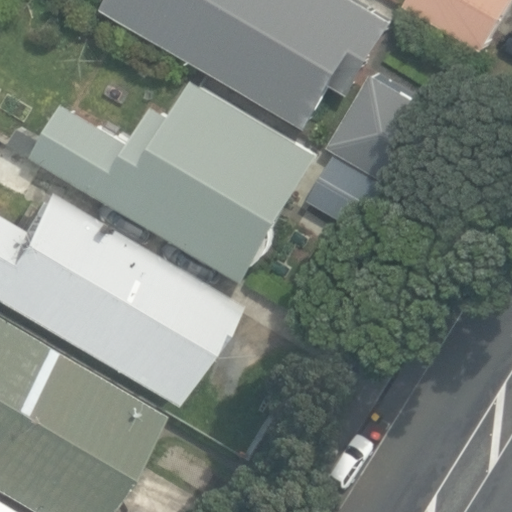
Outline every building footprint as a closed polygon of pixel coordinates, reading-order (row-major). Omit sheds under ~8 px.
[(108,0),(109,0),(316,122),(320,114),(325,118),(346,83),(358,90),(405,10),(388,0),(108,0)] [(511,25),(511,0),(430,0),(425,9),(498,51),(511,25)] [(401,64),(462,101),(483,65),(423,28),(401,64)] [(40,150),(251,276),(328,149),(202,74),(179,113),(160,102),(140,135),(73,95),(40,150)] [(0,183),(24,198),(46,161),(0,133),(0,183)] [(318,201),(386,239),(411,193),(339,153),(318,201)] [(0,305),(169,406),(202,350),(207,352),(235,305),(43,192),(19,233),(0,221),(0,305)] [(0,497),(25,511),(99,511),(156,416),(0,324),(0,497)]
